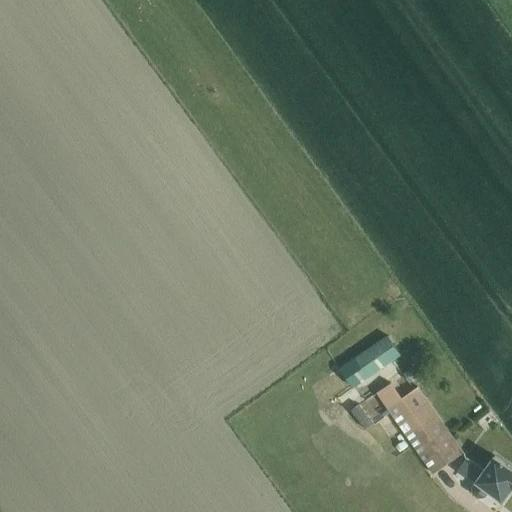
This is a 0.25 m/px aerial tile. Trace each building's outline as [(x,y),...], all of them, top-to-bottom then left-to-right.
[(350,352),(368,378),(407,352),(390,326),(350,352)] [(422,385),(389,409),(431,467),(464,443),(422,385)] [(391,416),(379,422),(386,438),(399,432),(391,416)] [(479,479),(486,468),(468,456),(461,467),(479,479)] [(511,511),(511,475),(501,467),(483,491),(510,511),(511,511)]
